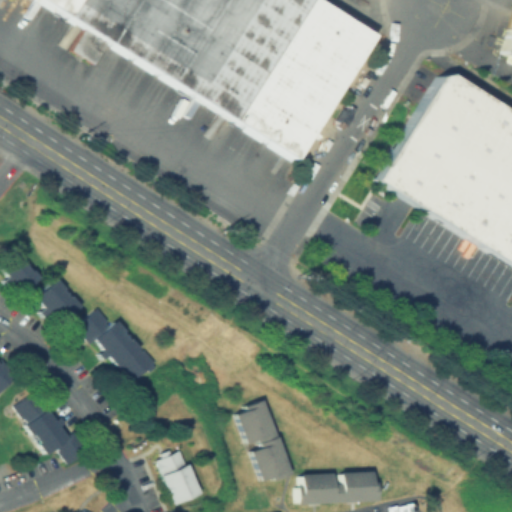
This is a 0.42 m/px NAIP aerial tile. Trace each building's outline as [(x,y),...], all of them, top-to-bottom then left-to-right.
[(311,0),(367,35),(289,159),(288,158),(286,161),(260,146),(262,142),(258,139),(255,143),(236,131),(239,127),(174,86),(171,90),(151,77),(153,74),(149,71),(146,74),(126,62),(129,58),(124,55),(122,59),(104,48),(107,44),(104,42),(91,64),(69,51),(80,32),(61,21),(63,17),(50,9),(48,12),(28,0),(311,0)] [(511,57),(495,52),(511,3),(511,57)] [(511,121),(511,272),(372,185),(439,76),(511,121)] [(34,276),(16,291),(0,272),(0,260),(12,250),(34,276)] [(50,277),(74,305),(53,323),(29,295),(50,277)] [(106,323),(91,307),(70,324),(85,341),(89,337),(106,323)] [(89,337),(112,365),(115,363),(133,347),(110,320),(106,323),(89,337)] [(115,363),(128,379),(150,361),(136,345),(133,347),(115,363)] [(0,362),(12,374),(0,386),(0,362)] [(21,422),(41,407),(43,405),(30,388),(8,405),(21,422)] [(256,398),(285,472),(267,479),(266,476),(255,480),(244,450),(254,446),(251,438),(241,443),(229,413),(240,409),(238,405),(256,398)] [(41,407),(21,422),(19,424),(41,453),(50,446),(63,436),(41,407)] [(50,446),(64,464),(86,448),(72,429),(63,436),(50,446)] [(155,452),(157,456),(151,459),(157,473),(156,474),(168,503),(195,491),(183,462),(181,463),(175,449),(167,452),(165,448),(155,452)] [(366,469),(366,481),(370,481),(371,499),(291,502),(290,484),(294,484),(294,472),(326,471),(326,483),(334,482),(334,471),(366,469)]
